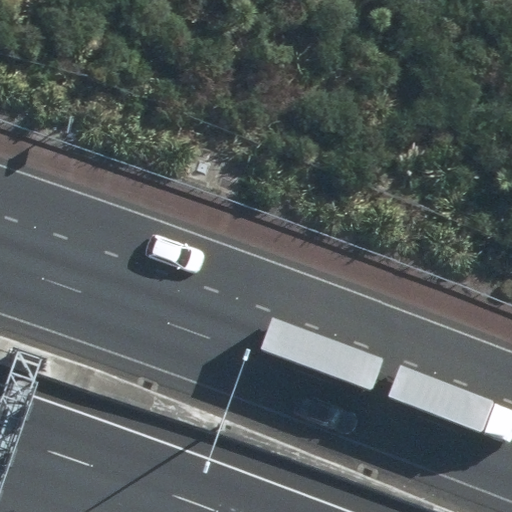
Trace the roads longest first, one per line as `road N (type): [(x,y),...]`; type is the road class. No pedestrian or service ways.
road 1 (motorway): [(0,271),(511,459)]
road 2 (motorway): [(184,511),(0,444)]
